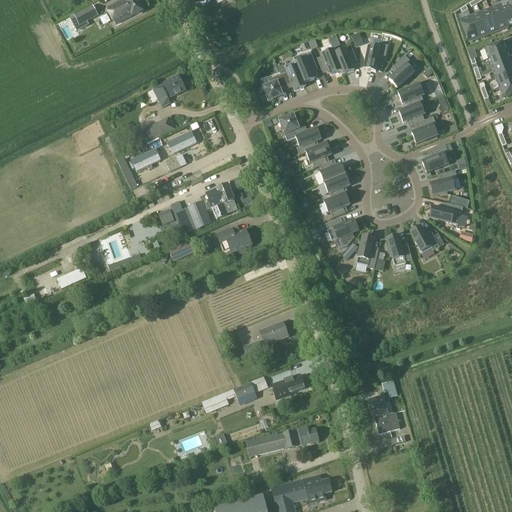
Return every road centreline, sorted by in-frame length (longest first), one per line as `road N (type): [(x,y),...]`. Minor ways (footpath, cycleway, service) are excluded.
road 1 (residential): [(367,511),(295,266),(236,126)]
road 2 (residential): [(293,104),(323,114),(363,155),(369,221),(406,223),(416,210),(416,180),(402,160)]
road 3 (residential): [(402,160),(381,145),(377,102),(365,92),(327,90),(293,104)]
road 4 (residential): [(236,126),(171,0)]
road 5 (residential): [(472,128),(424,0)]
